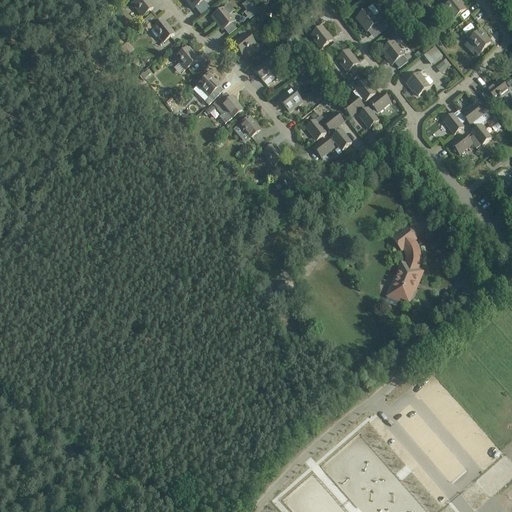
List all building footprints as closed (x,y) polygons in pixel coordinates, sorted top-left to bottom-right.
[(146,0),(137,0),(135,2),(132,4),(142,18),(153,9),(146,0)] [(203,0),(185,0),(193,10),(204,1),(203,0)] [(298,13),(304,20),(315,11),(305,0),(300,0),(295,5),(300,11),(298,13)] [(454,0),(448,5),(447,6),(450,10),(448,12),(455,20),(458,18),(466,12),(460,4),(462,3),(459,0),(454,0)] [(477,0),(470,8),(477,15),(484,8),(477,0)] [(404,9),(402,6),(397,10),(399,13),(404,20),(409,16),(404,9)] [(247,13),(252,18),(257,15),(252,9),(247,13)] [(223,10),(212,18),(222,32),(233,23),(223,10)] [(368,11),(357,20),(368,33),(379,24),(368,11)] [(413,17),(420,22),(423,18),(417,13),(413,17)] [(407,29),(415,22),(411,17),(402,24),(407,29)] [(174,35),(163,22),(152,30),(153,31),(155,29),(159,36),(158,37),(163,44),(174,35)] [(322,28),(314,34),(311,37),(322,50),(325,48),(333,42),(322,28)] [(475,44),(472,48),(473,49),(474,47),(481,54),(477,58),(491,44),(484,37),(486,36),(482,31),(480,33),(471,41),(475,44)] [(241,39),(233,45),(242,56),(249,50),(255,46),(246,34),(244,36),(241,39)] [(289,41),(294,45),(298,41),(293,37),(289,41)] [(127,43),(119,50),(126,58),(134,51),(127,43)] [(280,50),(283,54),(289,50),(286,46),(284,43),(278,48),(280,50)] [(337,43),(328,51),(333,56),(342,49),(337,43)] [(394,43),(383,52),(393,65),(404,57),(394,43)] [(434,64),(445,55),(438,46),(427,55),(434,64)] [(187,49),(179,56),(177,57),(181,61),(179,63),(185,71),(189,68),(196,62),(191,55),(192,53),(189,48),(187,50),(187,49)] [(349,52),(341,58),(337,61),(348,74),(359,65),(349,52)] [(268,62),(262,66),(255,72),(266,86),(264,83),(270,78),(277,73),(268,62)] [(444,64),(436,70),(441,76),(449,70),(444,64)] [(144,80),(151,74),(148,71),(141,76),(144,80)] [(197,87),(209,98),(213,102),(224,90),(220,86),(218,88),(212,81),(214,80),(209,75),(208,77),(207,77),(200,84),(197,87)] [(299,79),(303,85),(309,81),(304,75),(299,79)] [(419,75),(408,84),(419,97),(430,89),(419,75)] [(433,85),(429,79),(425,81),(430,87),(433,85)] [(355,90),(366,103),(376,96),(365,82),(355,90)] [(488,92),(494,100),(495,101),(499,98),(500,100),(509,94),(507,90),(500,82),(493,88),(492,86),(487,90),(488,92)] [(323,92),(328,97),(334,92),(329,87),(323,92)] [(301,102),(293,92),(292,92),(291,90),(285,95),(287,97),(281,101),(280,100),(280,101),(281,102),(280,102),(288,112),(289,112),(290,113),(289,111),(300,102),(302,104),(301,102)] [(365,105),(366,103),(355,90),(354,91),(354,92),(352,94),(356,99),(343,109),(351,118),(356,114),(364,108),(360,103),(362,101),(365,105)] [(370,105),(372,108),(375,112),(378,115),(391,104),(384,95),(370,105)] [(232,98),(224,104),(216,111),(222,117),(226,113),(232,120),(242,111),(232,98)] [(212,106),(205,112),(208,116),(215,110),(212,106)] [(476,107),(463,118),(466,123),(470,127),(473,125),(477,129),(481,127),(490,119),(486,114),(484,116),(476,107)] [(375,112),(372,108),(369,111),(368,109),(364,113),(361,110),(356,114),(370,131),(379,123),(372,114),(375,112)] [(462,126),(466,123),(463,118),(459,113),(454,116),(453,116),(444,123),(455,137),(464,129),(462,126)] [(344,123),(345,122),(342,118),(341,119),(337,114),(326,123),(322,117),(315,122),(316,123),(320,128),(323,125),(326,129),(330,135),(334,132),(338,128),(344,123)] [(184,115),(179,120),(180,121),(185,126),(190,122),(184,115)] [(249,118),(238,127),(249,140),(260,131),(249,118)] [(486,124),(487,125),(491,130),(497,125),(495,122),(492,119),(486,124)] [(320,128),(316,123),(315,122),(306,129),(317,143),(326,135),(323,132),(326,129),(323,125),(320,128)] [(474,137),(469,141),(473,146),(477,150),(482,147),(492,140),(481,127),(477,129),(471,134),(474,137)] [(338,128),(334,132),(337,134),(332,139),(333,140),(330,142),(333,146),(336,144),(343,152),(352,145),(341,131),(338,128)] [(459,156),(473,146),(469,141),(466,136),(452,147),(459,156)] [(335,149),(333,146),(330,142),(327,140),(314,150),(321,160),(335,149)] [(274,146),(264,155),(274,168),(285,160),(274,146)] [(487,154),(482,147),(477,150),(482,158),(487,154)] [(225,165),(220,169),(224,174),(230,170),(225,165)] [(290,173),(279,182),(290,195),(301,187),(290,173)] [(260,210),(256,213),(263,222),(268,218),(269,218),(262,209),(260,210)] [(418,267),(419,268),(420,262),(420,256),(419,250),(416,245),(415,246),(413,243),(416,241),(407,230),(393,241),(402,252),(404,250),(407,255),(407,261),(406,266),(404,265),(395,279),(392,288),(388,297),(399,302),(400,299),(409,303),(414,291),(412,286),(413,285),(415,282),(416,282),(420,272),(416,270),(418,267)] [(278,288),(281,304),(295,302),(292,285),(278,288)] [(425,423),(416,431),(426,444),(435,437),(425,423)] [(464,511),(479,500),(441,453),(366,511),(464,511)] [(351,511),(344,503),(344,502),(312,465),(303,474),(335,511),(351,511)]
